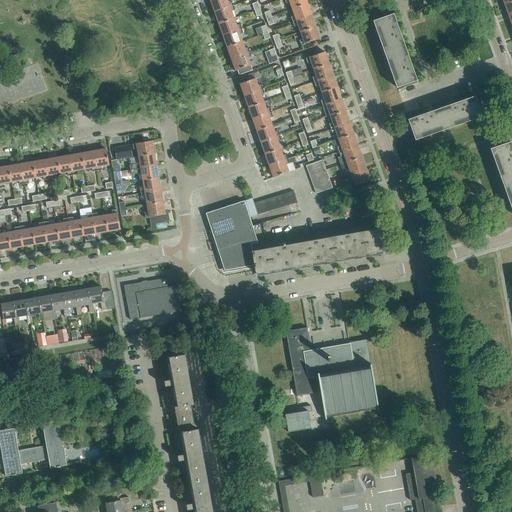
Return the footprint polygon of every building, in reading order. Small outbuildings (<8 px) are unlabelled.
[(228,2),(227,0),(211,0),(210,0),(214,12),(233,5),(231,1),(228,2)] [(307,3),(306,0),(284,0),(286,3),(289,2),(292,9),(307,3)] [(311,15),(307,3),(292,9),(294,16),(291,17),(293,21),(311,15)] [(235,10),(233,5),(214,12),(218,24),(234,18),(231,11),(235,10)] [(373,21),(385,54),(405,47),(393,14),(373,21)] [(315,26),(311,15),(293,21),(294,26),(298,25),(300,32),(315,26)] [(236,25),(234,18),(218,24),(223,35),(241,29),(240,24),(236,25)] [(320,38),(315,26),(300,32),(303,39),(299,40),(301,45),(320,38)] [(243,33),(241,29),(223,35),(227,47),(242,42),(239,35),(243,33)] [(244,48),(242,42),(227,47),(231,59),(250,52),(248,47),(244,48)] [(294,53),(291,46),(279,50),(282,57),(294,53)] [(417,80),(405,47),(385,54),(396,87),(417,80)] [(251,57),(250,52),(231,59),(235,70),(237,70),(250,65),(248,58),(251,57)] [(311,62),(313,69),(329,63),(324,52),(306,58),(307,63),(311,62)] [(11,67),(20,63),(17,55),(8,58),(11,67)] [(333,75),(329,63),(313,69),(316,76),(312,77),(314,82),(333,75)] [(250,65),(237,70),(239,74),(252,69),(250,65)] [(303,74),(301,67),(286,73),(288,79),(293,77),(303,74)] [(337,87),(333,75),(314,82),(316,86),(319,85),(322,92),(337,87)] [(240,84),(244,95),(263,89),(261,84),(258,85),(255,78),(251,80),(240,84)] [(341,98),(337,87),(322,92),(324,99),(321,100),(322,105),(341,98)] [(264,94),(263,89),(244,95),(248,107),(263,102),(261,95),(264,94)] [(475,96),(441,108),(448,128),(482,116),(475,96)] [(345,110),(341,98),(322,105),(324,110),(327,109),(330,115),(345,110)] [(266,109),(263,102),(248,107),(252,119),(271,112),(269,107),(266,109)] [(448,128),(441,108),(408,119),(415,140),(448,128)] [(349,122),(345,110),(330,115),(332,122),(329,124),(331,128),(349,122)] [(273,117),(271,112),(252,119),(256,130),(272,125),(269,118),(273,117)] [(354,133),(349,122),(331,128),(332,133),(336,132),(338,139),(354,133)] [(274,132),(272,125),(256,130),(260,142),(279,135),(278,131),(274,132)] [(358,145),(354,133),(338,139),(341,146),(337,147),(339,152),(358,145)] [(281,140),(279,135),(260,142),(265,154),(280,148),(277,141),(281,140)] [(154,153),(152,141),(132,144),(133,149),(137,149),(138,156),(154,153)] [(511,178),(511,145),(510,141),(490,149),(502,182),(511,178)] [(117,160),(130,158),(128,145),(114,147),(117,160)] [(358,145),(339,152),(341,157),(338,158),(340,164),(347,162),(351,160),(362,157),(358,145)] [(282,155),(280,148),(265,154),(269,166),(288,159),(286,154),(282,155)] [(106,149),(94,151),(97,170),(102,170),(101,166),(109,165),(106,149)] [(97,170),(94,151),(82,153),(84,169),(91,168),(92,171),(97,170)] [(84,169),(82,153),(69,155),(73,175),(78,174),(77,170),(84,169)] [(156,165),(156,160),(154,153),(138,156),(139,163),(129,165),(130,170),(156,165)] [(73,175),(69,155),(57,157),(60,173),(67,172),(68,176),(73,175)] [(60,173),(57,157),(45,159),(48,179),(53,178),(53,175),(60,173)] [(273,177),(288,172),(286,165),(295,161),(294,157),(288,159),(269,166),(273,177)] [(366,168),(363,160),(362,157),(347,162),(349,169),(346,170),(347,175),(366,168)] [(48,179),(45,159),(33,161),(36,178),(43,176),(43,180),(48,179)] [(36,178),(33,161),(20,164),(24,183),(29,182),(28,179),(36,178)] [(319,167),(317,161),(306,166),(308,171),(319,167)] [(24,183),(20,164),(8,166),(11,182),(18,181),(19,184),(24,183)] [(159,177),(156,165),(130,170),(131,175),(141,173),(142,180),(159,177)] [(11,182),(8,166),(0,167),(0,187),(4,187),(4,183),(11,182)] [(321,173),(320,168),(319,167),(308,171),(310,177),(321,173)] [(370,180),(366,168),(347,175),(349,180),(352,178),(355,186),(370,180)] [(323,178),(322,175),(321,173),(310,177),(312,182),(323,178)] [(161,190),(159,177),(142,180),(144,187),(140,188),(141,193),(161,190)] [(325,184),(325,182),(323,178),(312,182),(314,188),(325,184)] [(511,178),(502,182),(511,210),(511,178)] [(327,189),(325,184),(314,188),(316,193),(327,189)] [(163,202),(161,190),(141,193),(142,198),(145,197),(147,205),(163,202)] [(297,202),(293,191),(288,192),(291,204),(297,202)] [(291,204),(288,192),(282,194),(285,206),(291,204)] [(285,206),(282,194),(276,196),(280,207),(285,206)] [(280,207),(276,196),(270,198),(274,209),(280,207)] [(274,209),(270,198),(265,199),(268,211),(274,209)] [(268,211),(265,199),(259,201),(262,213),(268,211)] [(257,242),(249,217),(244,201),(206,213),(224,270),(254,265),(251,243),(257,242)] [(262,213),(259,201),(253,203),(257,214),(262,213)] [(165,215),(163,202),(147,205),(148,212),(144,212),(145,218),(151,217),(152,226),(157,225),(167,223),(170,223),(168,214),(165,215)] [(112,214),(105,215),(108,231),(120,229),(117,209),(112,210),(112,214)] [(108,231),(105,215),(98,216),(97,213),(92,214),(96,233),(108,231)] [(88,218),(81,219),(84,235),(96,233),(92,214),(87,215),(88,218)] [(81,219),(80,219),(73,221),(73,217),(68,218),(71,238),(84,235),(81,219)] [(71,238),(68,218),(63,219),(64,222),(56,224),(59,240),(71,238)] [(59,240),(56,224),(49,225),(48,221),(43,222),(47,242),(59,240)] [(377,221),(283,238),(282,233),(270,235),(271,240),(257,242),(251,243),(254,265),(256,273),(257,275),(382,252),(382,251),(383,251),(381,244),(384,243),(382,233),(380,233),(377,221)] [(47,242),(43,222),(39,223),(39,227),(32,228),(35,244),(47,242)] [(35,244),(32,228),(25,229),(24,226),(19,227),(22,246),(35,244)] [(22,246),(19,227),(14,227),(15,231),(7,232),(10,248),(22,246)] [(0,250),(10,248),(7,232),(0,234),(0,231),(0,250)] [(168,278),(124,285),(129,312),(130,320),(181,311),(177,285),(176,285),(176,286),(168,287),(167,278),(168,278)] [(102,292),(101,286),(88,288),(91,304),(93,303),(101,302),(102,310),(114,308),(111,291),(102,292)] [(91,304),(88,288),(76,291),(79,306),(80,306),(88,304),(90,312),(94,311),(93,303),(91,304)] [(79,306),(76,291),(63,293),(66,308),(68,308),(76,306),(77,315),(82,314),(80,306),(79,306)] [(66,308),(63,293),(51,295),(54,310),(56,310),(63,309),(65,317),(70,316),(68,308),(66,308)] [(54,310),(51,295),(39,297),(41,313),(43,312),(51,311),(53,319),(57,318),(56,310),(54,310)] [(41,313),(39,297),(26,299),(29,315),(31,315),(39,313),(40,321),(45,321),(43,312),(41,313)] [(305,300),(313,341),(332,337),(348,334),(347,326),(318,332),(315,316),(311,317),(309,309),(317,308),(316,304),(319,303),(317,297),(305,300)] [(29,315),(26,299),(14,302),(17,317),(18,317),(26,315),(28,324),(32,323),(31,315),(29,315)] [(17,317),(14,302),(1,304),(4,320),(14,318),(15,326),(20,325),(18,317),(17,317)] [(379,410),(371,363),(370,363),(369,352),(366,339),(348,342),(349,344),(346,345),(346,344),(345,344),(345,345),(336,347),(335,346),(335,347),(325,349),(325,348),(324,348),(324,349),(315,350),(314,350),(311,351),(307,327),(285,331),(295,387),(319,383),(321,392),(325,419),(327,419),(326,413),(377,404),(378,410),(379,410)] [(45,333),(36,334),(39,347),(47,346),(45,333)] [(21,342),(11,344),(13,352),(23,350),(21,343),(21,342)] [(28,342),(21,343),(23,350),(26,349),(29,349),(28,342)] [(194,404),(185,354),(169,357),(173,379),(164,381),(165,386),(174,384),(178,406),(190,404),(190,405),(194,404)] [(321,392),(319,383),(295,387),(297,396),(321,392)] [(195,429),(190,405),(190,404),(178,406),(174,407),(179,432),(182,432),(195,429)] [(311,428),(308,412),(312,411),(311,405),(298,408),(298,412),(285,414),(288,432),(311,428)] [(60,466),(67,465),(59,420),(42,423),(46,445),(18,450),(14,428),(0,430),(0,444),(2,453),(0,453),(0,467),(4,467),(6,476),(12,475),(16,475),(16,474),(22,473),(21,464),(49,459),(50,468),(57,467),(60,467),(60,466)] [(212,511),(198,429),(195,429),(182,432),(186,454),(177,455),(178,461),(187,459),(194,499),(195,503),(186,504),(187,509),(196,508),(196,511),(212,511)] [(438,511),(442,511),(432,454),(411,458),(414,472),(405,474),(410,500),(415,499),(416,511),(438,511)] [(312,497),(323,496),(319,474),(278,481),(283,511),(289,511),(285,486),(309,481),(312,497)] [(120,498),(120,500),(106,503),(107,511),(123,511),(121,503),(129,501),(129,497),(120,498)] [(57,511),(57,510),(56,510),(54,503),(39,505),(40,511),(57,511)]
